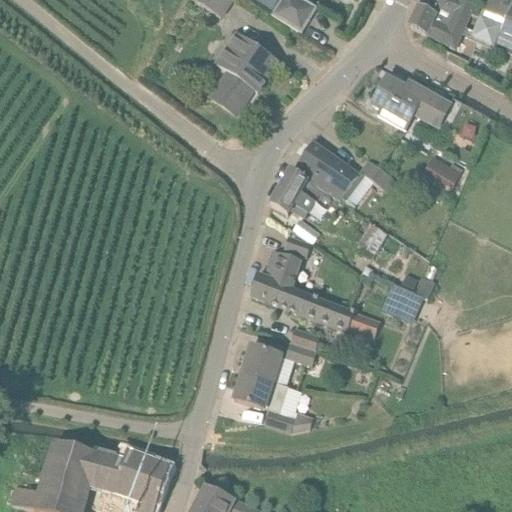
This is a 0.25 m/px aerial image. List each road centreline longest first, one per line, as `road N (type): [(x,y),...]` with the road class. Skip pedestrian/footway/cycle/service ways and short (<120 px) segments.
road 1 (unclassified): [(173,511),(260,174)]
road 2 (residential): [(260,174),(225,161),(18,0)]
road 3 (residential): [(260,174),(294,124),(380,40)]
road 4 (residential): [(494,107),(380,40)]
